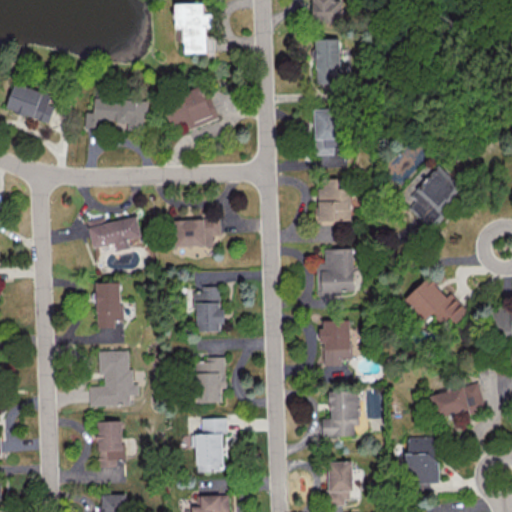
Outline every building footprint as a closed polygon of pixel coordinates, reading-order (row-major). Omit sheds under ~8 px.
[(311,0),(312,22),(342,21),(341,0),(311,0)] [(206,52),(206,27),(213,26),(212,13),(204,13),(203,2),(175,3),(175,28),(183,28),(184,52),(206,52)] [(315,38),(316,85),(340,84),(339,38),(315,38)] [(57,95),(14,82),(6,109),(49,121),(57,95)] [(216,118),(204,87),(163,102),(175,134),(216,118)] [(147,99),(94,97),(93,112),(85,111),(85,128),(100,128),(101,120),(127,121),(127,129),(145,130),(147,99)] [(315,154),(336,153),(335,107),(313,108),(315,154)] [(427,226),(463,188),(439,164),(409,195),(414,200),(407,207),(427,226)] [(350,188),(338,188),(337,177),(317,178),(318,220),(350,219),(350,188)] [(116,250),(129,247),(127,238),(140,236),(137,216),(105,221),(104,216),(87,219),(91,246),(115,242),(116,250)] [(174,218),(174,245),(212,245),(212,234),(220,234),(220,217),(174,218)] [(352,247),(324,248),(324,262),(316,262),(316,291),(353,291),(352,247)] [(425,321),(432,315),(440,324),(449,316),(455,322),(467,311),(450,293),(446,296),(428,277),(404,298),(425,321)] [(114,326),(114,319),(120,319),(120,281),(95,281),(96,326),(114,326)] [(195,331),(220,330),(219,322),(224,322),(224,308),(219,308),(219,285),(201,285),(201,291),(194,291),(195,331)] [(324,365),(341,364),(341,357),(359,356),(359,338),(350,338),(349,319),(320,319),(321,341),(323,341),(324,365)] [(97,350),(98,374),(103,373),(104,384),(88,385),(88,405),(128,404),(128,394),(137,394),(137,382),(132,383),(131,368),(128,368),(127,349),(97,350)] [(195,402),(220,401),(220,386),(225,386),(224,356),(205,356),(205,361),(195,361),(195,402)] [(430,393),(435,418),(468,410),(469,412),(484,409),(478,382),(430,393)] [(329,390),(330,418),(322,418),(322,435),(354,435),(353,424),(359,424),(358,389),(329,390)] [(226,417),(201,417),(201,433),(190,433),(191,446),(195,446),(196,470),(222,470),(222,432),(226,432),(226,417)] [(97,466),(116,465),(116,458),(123,458),(122,420),(96,420),(97,466)] [(406,436),(407,487),(430,487),(429,482),(438,482),(438,435),(406,436)] [(344,504),(344,498),(352,498),(351,460),(326,460),(327,504),(344,504)] [(101,494),(101,511),(125,511),(125,493),(101,494)] [(191,511),(220,511),(228,511),(228,493),(200,494),(200,505),(191,505),(191,511)]
